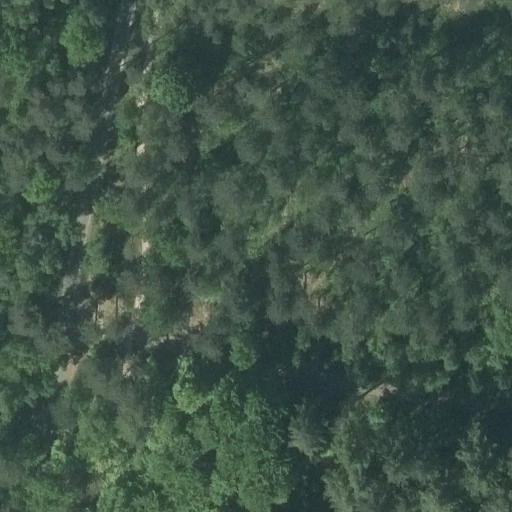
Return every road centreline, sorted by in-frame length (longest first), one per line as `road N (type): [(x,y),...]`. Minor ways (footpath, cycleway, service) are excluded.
road 1 (track): [(34,511),(54,361),(126,0)]
road 2 (track): [(61,323),(422,399),(511,402)]
